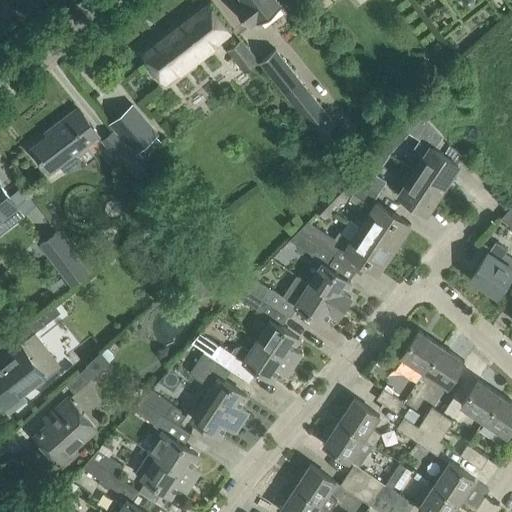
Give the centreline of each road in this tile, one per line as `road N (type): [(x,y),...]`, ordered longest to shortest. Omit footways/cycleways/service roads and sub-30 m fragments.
road 1 (residential): [(225,511),(423,284)]
road 2 (tertiary): [(0,79),(104,0)]
road 3 (residential): [(511,365),(423,284)]
